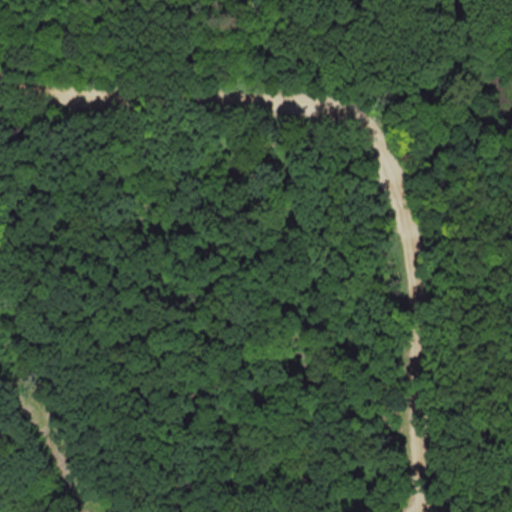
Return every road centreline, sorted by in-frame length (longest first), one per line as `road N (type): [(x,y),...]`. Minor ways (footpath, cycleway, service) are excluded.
road 1 (residential): [(0,70),(86,96),(290,101),(358,119),(390,166),(412,246),(430,511)]
road 2 (residential): [(290,101),(225,379),(201,444)]
road 3 (residential): [(428,420),(359,464),(276,481),(228,468),(201,444)]
